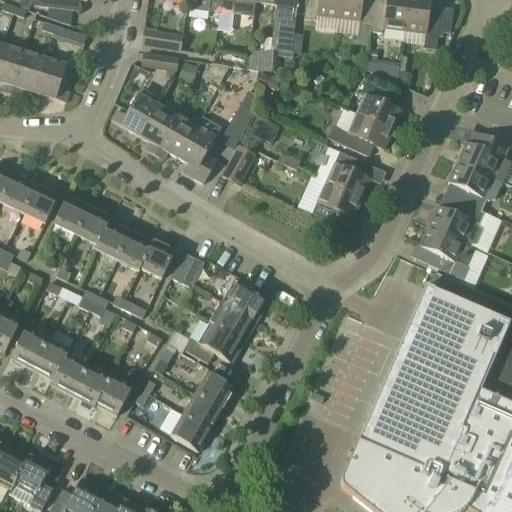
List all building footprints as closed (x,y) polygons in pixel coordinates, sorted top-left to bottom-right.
[(86,0),(34,0),(34,8),(72,13),(74,2),(86,4),(86,0)] [(219,15),(220,0),(187,0),(187,6),(186,11),(219,15)] [(256,4),(255,4),(255,0),(220,0),(219,15),(253,20),(256,4)] [(255,0),(255,4),(256,4),(277,7),(276,12),(289,13),(290,0),(255,0)] [(336,21),(339,0),(307,0),(305,22),(315,23),(315,18),(336,21)] [(363,0),(339,0),(336,21),(360,24),(359,29),(360,29),(358,40),(370,42),(371,34),(371,30),(375,7),(375,2),(363,0)] [(404,34),(408,0),(385,0),(385,9),(375,7),(371,30),(371,34),(383,36),(383,31),(404,34)] [(431,0),(429,0),(408,0),(404,34),(425,37),(423,51),(436,53),(441,11),(430,10),(431,0)] [(15,10),(4,6),(2,13),(13,17),(15,10)] [(15,10),(13,17),(25,21),(27,14),(15,10)] [(277,21),(273,53),(292,55),(296,24),(277,21)] [(53,37),(55,29),(44,25),(41,33),(53,37)] [(55,29),(53,37),(51,41),(83,51),(86,39),(55,29)] [(182,38),(143,32),(141,48),(180,55),(182,38)] [(301,56),(303,39),(294,38),(292,55),(301,56)] [(10,98),(24,55),(3,48),(0,56),(0,85),(4,87),(1,95),(10,98)] [(139,64),(174,76),(178,61),(144,50),(139,64)] [(34,96),(45,61),(24,55),(10,98),(20,101),(22,92),(34,96)] [(263,55),(262,74),(277,75),(278,56),(263,55)] [(34,96),(56,103),(64,105),(68,94),(59,92),(67,68),(45,61),(34,96)] [(188,66),(182,83),(192,87),(198,70),(188,66)] [(229,69),(214,66),(212,66),(211,67),(206,77),(220,85),(229,69)] [(355,116),(392,133),(401,113),(392,109),(396,99),(366,85),(361,97),(363,98),(355,116)] [(229,126),(243,134),(255,114),(256,98),(248,93),(229,126)] [(139,139),(156,107),(138,97),(126,118),(117,113),(111,123),(139,139)] [(153,158),(175,118),(156,107),(139,139),(150,145),(145,154),(153,158)] [(355,116),(347,135),(334,129),(329,141),(370,160),(375,150),(383,153),(392,133),(355,116)] [(178,161),(195,130),(175,118),(153,158),(162,164),(167,155),(178,161)] [(260,142),(268,124),(257,119),(249,136),(260,142)] [(215,141),(195,130),(178,161),(188,167),(183,175),(203,187),(216,164),(206,158),(215,141)] [(457,166),(501,186),(511,165),(504,162),(510,150),(485,139),(480,151),(466,145),(457,166)] [(238,149),(221,179),(237,188),(254,158),(238,149)] [(300,163),(281,155),(277,164),(296,173),(300,163)] [(325,186),(339,193),(361,203),(371,182),(361,177),(365,167),(339,155),(325,186)] [(456,205),(480,216),(486,203),(488,204),(494,201),(501,186),(457,166),(448,186),(462,192),(461,193),(456,205)] [(0,205),(14,177),(0,169),(0,205)] [(22,216),(36,188),(14,177),(0,205),(22,216)] [(325,186),(322,193),(311,216),(338,228),(342,218),(353,222),(361,203),(339,193),(325,186)] [(22,216),(44,227),(58,199),(36,188),(22,216)] [(75,237),(89,209),(67,198),(53,227),(75,237)] [(480,216),(456,205),(451,215),(438,209),(428,231),(462,246),(462,245),(470,248),(470,247),(475,246),(481,232),(478,228),(479,227),(475,226),(475,225),(480,216)] [(75,237),(96,248),(97,248),(108,224),(110,225),(112,220),(89,209),(75,237)] [(130,235),(110,225),(108,224),(97,248),(96,248),(94,252),(116,263),(130,235)] [(462,246),(428,231),(420,250),(433,256),(428,267),(463,283),(469,270),(467,269),(474,253),(470,248),(469,249),(462,246)] [(141,271),(139,270),(152,245),(151,245),(130,235),(116,263),(139,274),(141,271)] [(139,270),(141,271),(162,281),(175,253),(152,242),(151,245),(152,245),(139,270)] [(0,260),(10,265),(13,259),(14,257),(4,252),(0,259),(0,260)] [(41,252),(37,260),(49,267),(53,258),(41,252)] [(181,286),(194,261),(183,256),(171,281),(181,286)] [(10,265),(0,260),(0,271),(6,274),(10,265)] [(181,286),(190,290),(191,289),(193,290),(205,265),(204,265),(204,266),(194,261),(181,286)] [(59,271),(55,279),(67,285),(71,276),(59,271)] [(31,275),(27,284),(38,290),(43,281),(31,275)] [(430,292),(426,290),(359,444),(357,444),(341,481),(341,482),(340,484),(340,486),(341,488),(341,489),(342,491),(344,492),(368,511),(465,511),(511,511),(511,309),(436,277),(430,292)] [(256,326),(258,324),(253,322),(259,313),(263,315),(269,304),(234,283),(220,306),(256,326)] [(46,293),(57,299),(62,290),(50,284),(46,293)] [(94,307),(98,299),(85,293),(82,300),(94,307)] [(105,312),(109,304),(98,299),(94,307),(105,312)] [(94,307),(82,300),(78,309),(90,315),(94,307)] [(256,326),(220,306),(208,326),(240,344),(246,334),(251,336),(256,326)] [(94,307),(90,315),(101,321),(105,312),(94,307)] [(133,311),(126,308),(123,313),(143,321),(146,313),(135,307),(133,311)] [(19,327),(0,317),(0,352),(4,355),(19,327)] [(125,321),(121,330),(131,335),(136,326),(125,321)] [(235,353),(240,344),(208,326),(197,345),(190,341),(184,352),(208,366),(214,356),(233,367),(239,355),(235,353)] [(11,360),(33,372),(47,344),(25,333),(11,360)] [(151,335),(146,344),(157,350),(162,342),(151,335)] [(47,344),(33,372),(53,382),(54,383),(66,360),(67,360),(69,356),(47,344)] [(159,363),(167,368),(176,353),(168,349),(159,363)] [(87,371),(67,360),(66,360),(54,383),(53,382),(51,386),(73,397),(87,371)] [(97,405),(96,405),(108,382),(107,381),(87,371),(73,397),(95,409),(97,405)] [(195,398),(222,413),(234,392),(207,376),(195,398)] [(96,405),(97,405),(118,416),(132,391),(108,379),(107,381),(108,382),(96,405)] [(141,394),(149,399),(156,387),(148,383),(141,394)] [(141,394),(135,405),(143,409),(149,399),(141,394)] [(183,418),(210,434),(222,413),(195,398),(183,418)] [(183,418),(171,440),(198,455),(210,434),(183,418)] [(0,459),(8,445),(0,440),(0,459)] [(14,490),(32,457),(29,456),(27,460),(18,455),(20,451),(8,445),(0,459),(0,487),(11,493),(13,489),(14,490)] [(40,461),(32,457),(14,490),(34,500),(30,506),(41,511),(63,472),(52,466),(54,464),(42,457),(40,461)] [(91,511),(101,494),(92,489),(94,485),(82,479),(72,498),(62,492),(51,511),(91,511)] [(118,511),(125,501),(113,495),(111,499),(101,494),(91,511),(118,511)] [(146,511),(148,509),(137,503),(135,506),(125,501),(118,511),(146,511)]
